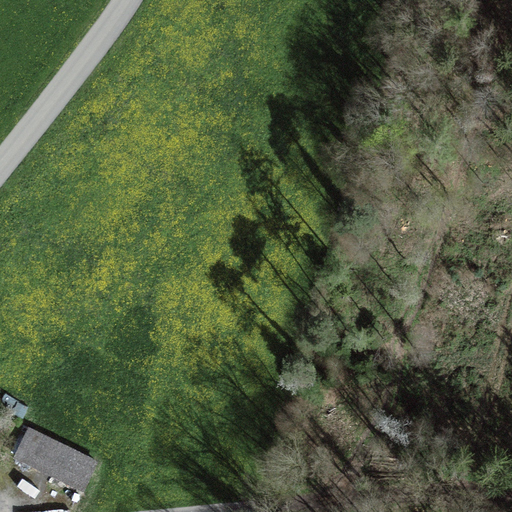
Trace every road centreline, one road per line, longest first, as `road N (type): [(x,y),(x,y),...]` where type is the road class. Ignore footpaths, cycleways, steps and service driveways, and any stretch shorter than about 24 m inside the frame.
road 1 (unclassified): [(0,167),(128,0)]
road 2 (track): [(511,495),(339,497)]
road 3 (track): [(339,497),(214,511)]
